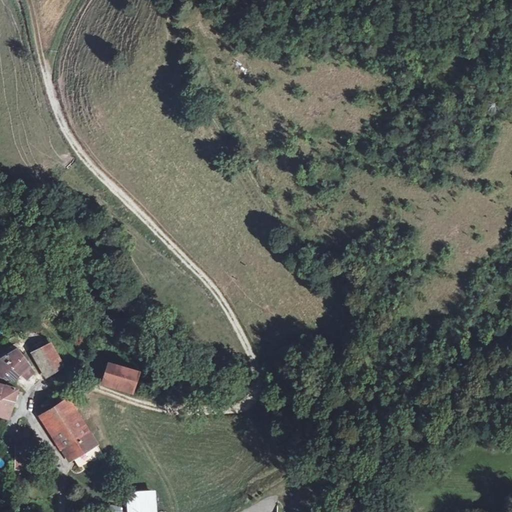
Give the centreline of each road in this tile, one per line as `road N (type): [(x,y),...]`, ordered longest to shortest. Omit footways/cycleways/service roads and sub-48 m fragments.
road 1 (track): [(40,54),(76,148),(211,287),(263,379)]
road 2 (track): [(269,212),(263,168),(192,33),(198,0)]
road 3 (residential): [(61,511),(61,467),(26,409),(35,387),(73,377)]
